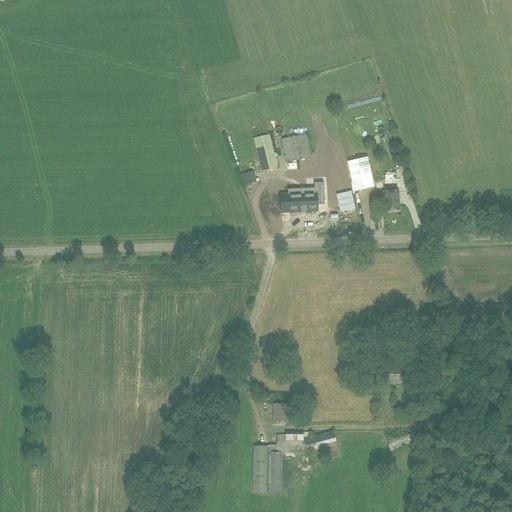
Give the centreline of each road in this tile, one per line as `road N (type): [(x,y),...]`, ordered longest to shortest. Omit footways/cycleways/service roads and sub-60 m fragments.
road 1 (unclassified): [(0,252),(511,236)]
road 2 (track): [(294,428),(419,430)]
